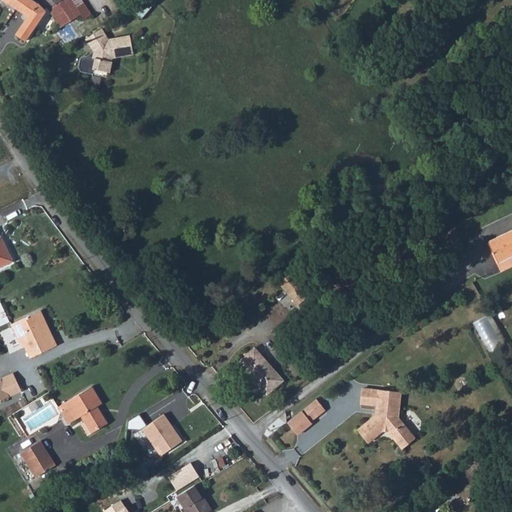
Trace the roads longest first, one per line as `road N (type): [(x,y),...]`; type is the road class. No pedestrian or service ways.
road 1 (unclassified): [(311,511),(128,300),(42,190),(0,119)]
road 2 (unknown): [(246,434),(485,255)]
